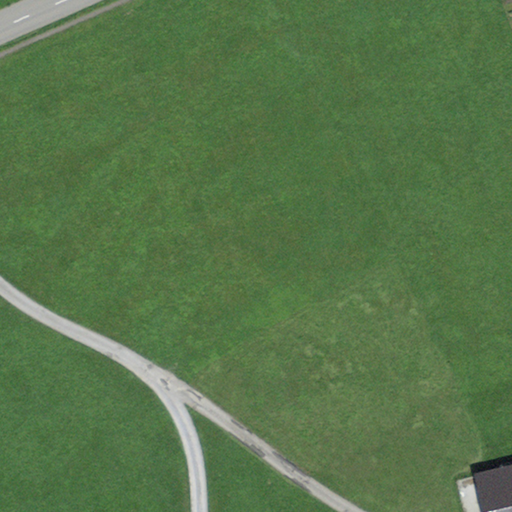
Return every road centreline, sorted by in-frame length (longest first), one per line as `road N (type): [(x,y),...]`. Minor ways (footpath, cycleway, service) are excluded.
road 1 (track): [(0,284),(164,380),(190,441),(199,511)]
road 2 (track): [(164,380),(354,511)]
